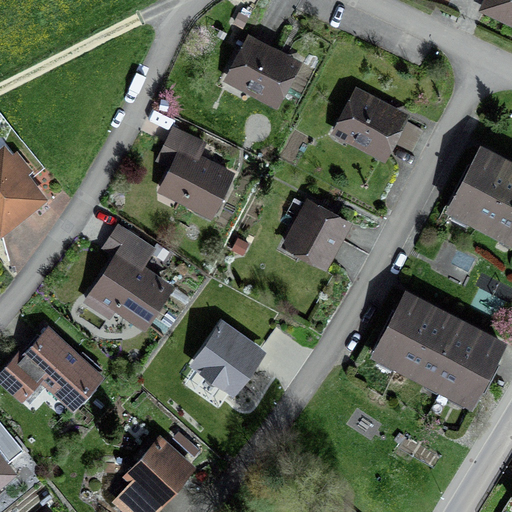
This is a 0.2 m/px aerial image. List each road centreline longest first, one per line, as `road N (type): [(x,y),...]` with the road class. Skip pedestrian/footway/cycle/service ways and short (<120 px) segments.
road 1 (residential): [(483,57),(369,277),(240,474),(201,511)]
road 2 (residential): [(0,310),(83,199),(192,0)]
road 3 (track): [(188,0),(0,91)]
road 4 (residential): [(483,57),(363,0)]
